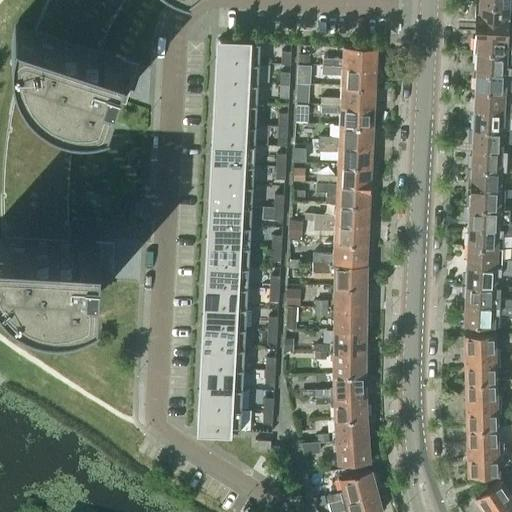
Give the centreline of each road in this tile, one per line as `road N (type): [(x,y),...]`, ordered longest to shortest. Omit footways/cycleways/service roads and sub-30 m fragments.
road 1 (secondary): [(417,465),(411,325),(427,13)]
road 2 (residential): [(156,426),(177,34),(185,8),(216,0)]
road 3 (residential): [(220,0),(427,13)]
road 4 (residential): [(156,426),(293,511)]
